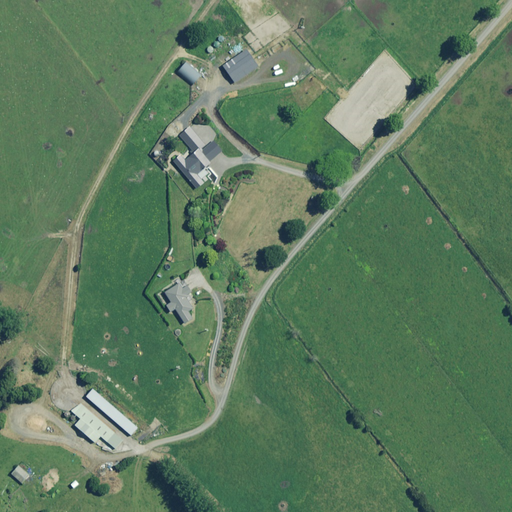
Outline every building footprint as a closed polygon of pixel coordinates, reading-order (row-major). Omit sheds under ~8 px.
[(255,66),(244,52),(230,65),(242,78),(255,66)] [(201,75),(186,63),(178,72),(193,85),(201,75)] [(284,87),(276,78),(271,83),(279,92),(284,87)] [(190,151),(192,154),(188,157),(193,163),(190,166),(180,154),(173,160),(196,189),(204,183),(196,174),(203,168),(214,181),(223,174),(199,145),(190,151)] [(179,283),(165,292),(171,302),(166,305),(170,312),(175,309),(184,323),(192,318),(188,311),(193,308),(187,298),(187,297),(188,297),(188,296),(187,296),(187,295),(191,292),(187,285),(182,288),(179,283)] [(120,395),(106,381),(99,388),(113,402),(120,395)] [(101,436),(115,449),(123,440),(80,403),(72,412),(80,419),(74,425),(95,443),(101,436)] [(150,425),(138,413),(131,419),(143,431),(150,425)] [(29,475),(18,466),(11,474),(22,483),(29,475)]
